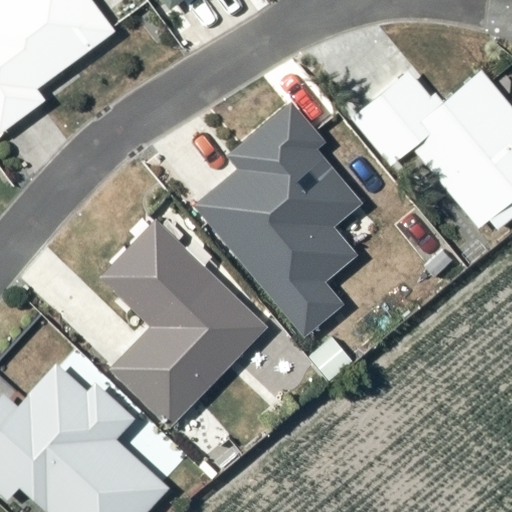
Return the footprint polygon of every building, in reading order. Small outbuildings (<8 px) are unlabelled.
[(0,0),(0,133),(42,103),(35,92),(114,34),(88,0),(0,0)] [(160,0),(169,11),(183,0),(160,0)] [(405,73),(348,118),(388,169),(410,152),(482,241),(511,216),(511,112),(479,72),(431,110),(405,73)] [(237,172),(189,209),(301,336),(341,305),(321,284),(356,257),(332,229),(361,205),(313,151),(323,143),(292,105),(224,157),(237,172)] [(67,140),(40,113),(6,146),(33,173),(67,140)] [(267,328),(154,222),(96,277),(147,325),(108,367),(166,426),(267,328)] [(127,425),(55,361),(18,405),(3,394),(0,396),(0,496),(5,501),(20,487),(48,511),(142,511),(167,485),(116,438),(127,425)]
